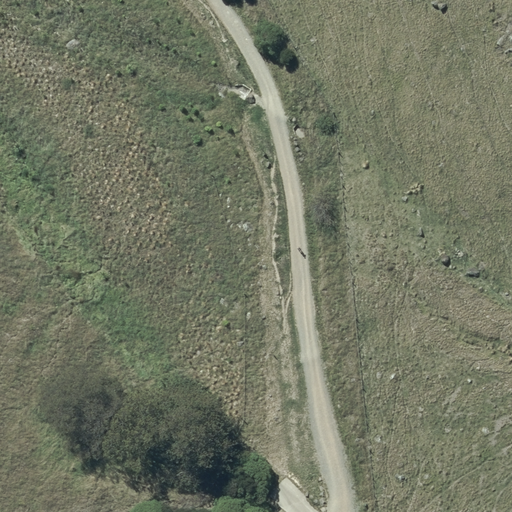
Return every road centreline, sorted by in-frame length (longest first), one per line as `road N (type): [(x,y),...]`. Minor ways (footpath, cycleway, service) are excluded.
road 1 (track): [(216,0),(264,78),(283,147),(340,511)]
road 2 (trunk): [(176,511),(56,275),(0,132)]
